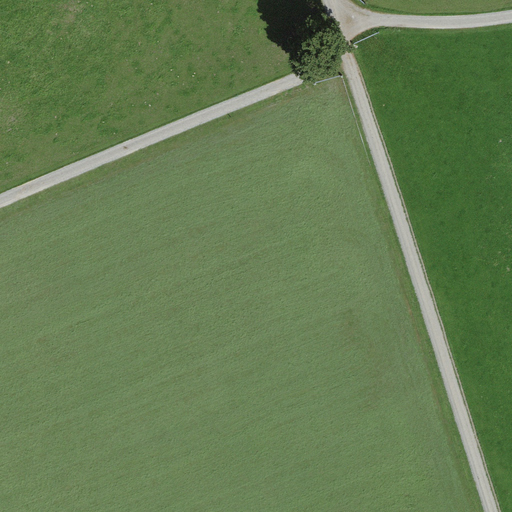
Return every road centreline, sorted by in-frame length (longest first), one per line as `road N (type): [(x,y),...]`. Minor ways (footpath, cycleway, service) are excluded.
road 1 (track): [(490,511),(348,59)]
road 2 (track): [(330,0),(348,59),(0,203)]
road 3 (track): [(511,17),(338,23)]
